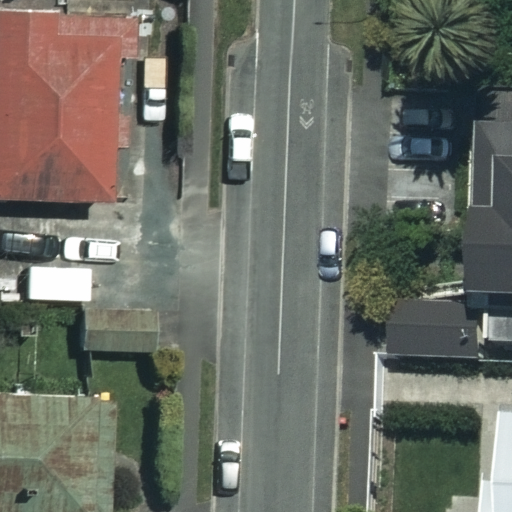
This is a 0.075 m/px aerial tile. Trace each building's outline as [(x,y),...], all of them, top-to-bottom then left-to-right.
[(0,209),(137,217),(149,12),(0,2),(0,209)] [(511,97),(487,96),(480,312),(511,313),(511,97)] [(142,308),(75,306),(74,350),(141,352),(142,308)] [(480,329),(462,329),(462,307),(389,309),(391,371),(481,366),(480,329)] [(95,511),(101,400),(0,394),(0,511),(95,511)] [(511,511),(511,424),(504,425),(503,490),(488,490),(487,511),(511,511)]
